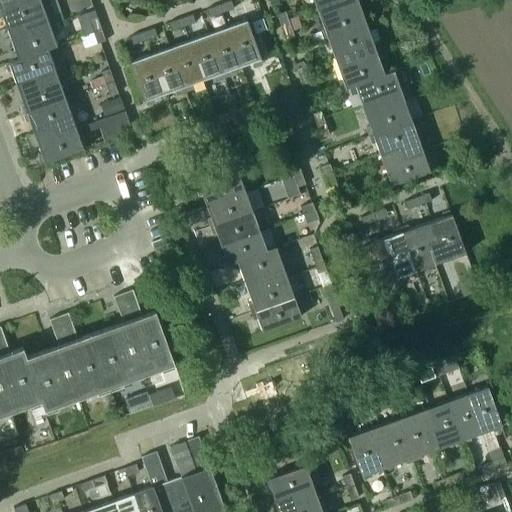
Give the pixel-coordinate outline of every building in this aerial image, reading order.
[(0,0),(0,9),(0,10),(28,0),(0,0)] [(28,0),(0,10),(7,30),(27,22),(31,34),(51,27),(41,0),(28,0)] [(44,0),(49,21),(60,18),(56,0),(44,0)] [(312,0),(316,8),(336,1),(340,12),(360,5),(358,0),(312,0)] [(231,1),(219,6),(222,13),(234,8),(231,1)] [(367,24),(360,5),(340,12),(336,1),(316,8),(323,29),(320,30),(324,40),(367,24)] [(222,13),(219,6),(207,10),(210,17),(222,13)] [(282,28),(291,24),(287,12),(278,15),(282,28)] [(195,23),(193,15),(181,20),(184,27),(195,23)] [(95,34),(103,31),(99,18),(90,21),(95,34)] [(246,19),(226,27),(241,66),(260,58),(246,19)] [(184,27),(181,20),(169,24),(172,31),(184,27)] [(18,60),(49,49),(58,46),(51,27),(31,34),(27,22),(7,30),(17,58),(18,60)] [(282,28),(287,40),(296,37),(291,24),(282,28)] [(378,54),(367,24),(324,40),(326,45),(329,44),(334,57),(354,50),(358,61),(378,54)] [(221,73),(241,66),(226,27),(207,34),(221,73)] [(155,30),(143,34),(145,42),(158,37),(155,30)] [(107,44),(103,31),(95,34),(99,46),(107,44)] [(143,34),(130,39),(133,46),(145,42),(143,34)] [(202,80),(221,73),(207,34),(188,41),(202,80)] [(188,41),(169,47),(183,87),(202,80),(188,41)] [(164,94),(183,87),(169,47),(149,54),(164,94)] [(41,87),(60,80),(49,49),(18,60),(17,58),(8,62),(16,83),(37,76),(41,87)] [(385,75),(385,73),(378,54),(358,61),(354,50),(334,57),(341,78),(338,79),(341,87),(344,86),(345,89),(350,87),(385,75)] [(144,101),(164,94),(149,54),(130,62),(144,101)] [(295,65),(300,77),(309,74),(305,61),(295,65)] [(101,72),(106,84),(114,81),(109,69),(101,72)] [(357,91),(362,104),(382,97),(386,108),(406,101),(395,69),(385,73),(385,75),(350,87),(353,93),(357,91)] [(314,86),(309,74),(300,77),(304,89),(314,86)] [(27,113),(67,99),(60,80),(41,87),(37,76),(16,83),(27,113)] [(114,81),(106,84),(111,97),(119,94),(114,81)] [(413,120),(406,101),(386,108),(382,97),(362,104),(369,125),(366,126),(370,136),(413,120)] [(58,136),(77,129),(67,99),(27,113),(33,132),(54,124),(58,136)] [(314,115),(318,128),(327,124),(323,112),(314,115)] [(424,150),(413,120),(370,136),(372,141),(375,140),(380,154),(400,146),(404,158),(424,150)] [(44,163),(84,149),(77,129),(58,136),(54,124),(33,132),(44,163)] [(318,128),(323,140),(332,137),(327,124),(318,128)] [(121,140),(133,136),(130,127),(118,131),(121,140)] [(432,170),(424,150),(404,158),(400,146),(380,154),(387,174),(384,176),(387,183),(390,182),(391,185),(432,170)] [(302,173),(297,160),(289,163),(293,176),(302,173)] [(330,165),(322,168),(326,180),(334,177),(330,165)] [(198,186),(205,206),(246,191),(239,172),(198,186)] [(306,185),(302,173),(293,176),(298,188),(306,185)] [(334,177),(326,180),(331,192),(339,189),(334,177)] [(205,206),(212,226),(253,211),(246,191),(205,206)] [(433,198),(430,192),(430,191),(417,196),(420,203),(433,198)] [(420,203),(417,196),(405,201),(408,208),(420,203)] [(303,215),(315,211),(312,203),(300,207),(303,215)] [(386,209),(373,213),(376,220),(389,216),(386,209)] [(212,226),(219,245),(260,231),(253,211),(212,226)] [(306,224),(318,220),(315,211),(303,215),(306,224)] [(452,212),(427,222),(441,261),(466,252),(452,212)] [(364,225),(376,220),(373,213),(361,218),(364,225)] [(416,270),(441,261),(427,222),(402,231),(416,270)] [(227,265),(237,261),(267,251),(267,250),(260,231),(219,245),(227,265)] [(397,277),(416,270),(402,231),(383,237),(397,277)] [(377,284),(397,277),(383,237),(363,245),(377,284)] [(237,261),(243,280),(263,273),(267,284),(287,277),(277,246),(267,250),(267,251),(237,261)] [(318,248),(314,249),(309,251),(313,263),(322,260),(318,248)] [(322,260),(313,263),(317,275),(327,271),(322,260)] [(243,280),(254,310),(294,296),(287,277),(267,284),(263,273),(243,280)] [(326,300),(335,296),(331,285),(322,288),(326,300)] [(142,314),(133,289),(114,296),(122,321),(90,333),(110,387),(175,364),(155,309),(142,314)] [(302,316),(294,296),(254,310),(262,330),(302,316)] [(333,312),(336,321),(343,319),(335,296),(328,299),(333,312)] [(110,387),(90,333),(77,337),(68,312),(49,319),(58,344),(26,356),(25,356),(41,402),(45,411),(110,387)] [(0,416),(41,402),(25,356),(26,356),(23,347),(10,351),(1,326),(0,326),(0,416)] [(421,382),(435,377),(430,362),(416,367),(421,382)] [(487,386),(467,393),(481,433),(501,426),(487,386)] [(462,440),(481,433),(467,393),(447,400),(462,440)] [(431,451),(462,440),(447,400),(428,407),(435,427),(424,431),(431,451)] [(412,458),(431,451),(424,431),(435,427),(428,407),(397,417),(412,458)] [(381,469),(412,458),(397,417),(378,424),(385,445),(374,449),(381,469)] [(361,476),(381,469),(374,449),(385,445),(378,424),(347,436),(361,476)] [(194,474),(181,479),(192,511),(225,511),(199,438),(183,444),(194,474)] [(141,459),(152,488),(154,487),(162,511),(192,511),(181,479),(167,483),(156,453),(141,459)] [(507,465),(505,457),(492,462),(495,470),(507,465)] [(495,470),(492,462),(480,466),(483,474),(495,470)] [(267,479),(274,499),(294,492),(298,503),(318,496),(306,465),(267,479)] [(135,466),(124,470),(127,478),(138,473),(135,466)] [(451,486),(463,481),(460,473),(448,478),(451,486)] [(354,486),(350,474),(342,477),(346,489),(354,486)] [(107,485),(104,477),(93,481),(96,489),(107,485)] [(451,486),(448,478),(435,482),(438,490),(451,486)] [(505,495),(499,479),(487,484),(493,500),(505,495)] [(96,489),(93,481),(81,486),(84,493),(96,489)] [(354,486),(346,489),(351,501),(359,498),(354,486)] [(152,488),(133,495),(139,511),(162,511),(154,487),(152,488)] [(411,491),(399,496),(401,503),(414,498),(411,491)] [(274,499),(278,511),(323,511),(318,496),(298,503),(294,492),(274,499)] [(62,493),(49,497),(52,505),(64,500),(62,493)] [(139,511),(133,495),(114,501),(118,511),(139,511)] [(389,508),(401,503),(399,496),(386,500),(389,508)] [(118,511),(114,501),(84,511),(118,511)]
